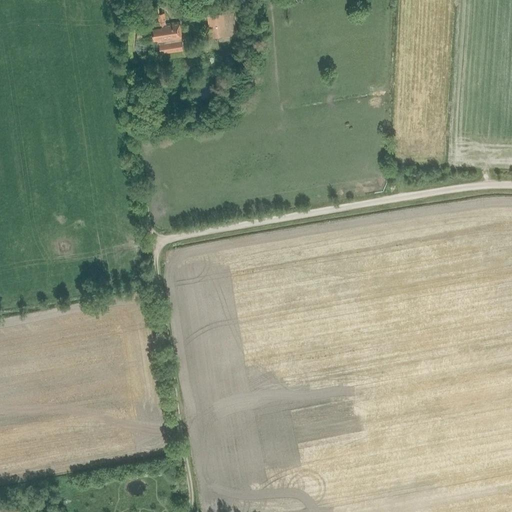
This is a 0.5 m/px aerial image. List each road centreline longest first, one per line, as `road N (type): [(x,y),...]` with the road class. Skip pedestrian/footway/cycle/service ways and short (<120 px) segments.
road 1 (track): [(511,185),(150,242)]
road 2 (track): [(188,511),(150,242)]
road 3 (track): [(127,0),(124,47),(150,242)]
